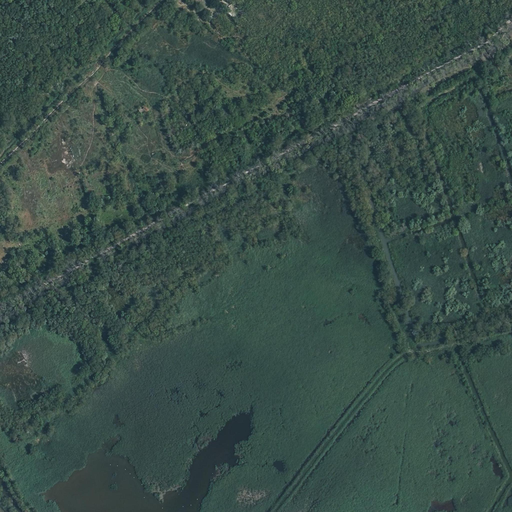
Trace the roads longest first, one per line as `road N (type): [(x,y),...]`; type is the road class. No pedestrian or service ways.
road 1 (track): [(273,511),(379,377),(411,350),(432,353)]
road 2 (track): [(0,165),(161,0)]
road 3 (track): [(511,44),(378,119)]
